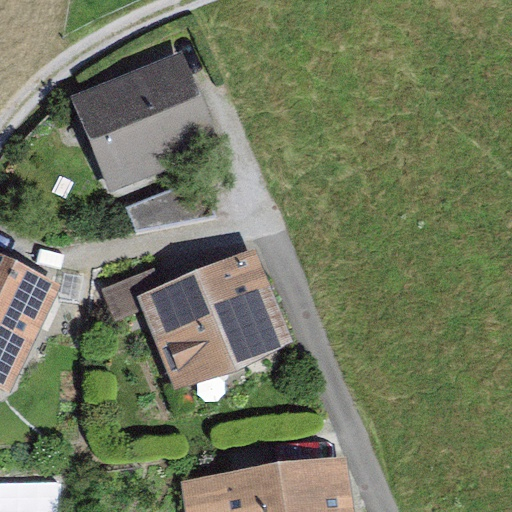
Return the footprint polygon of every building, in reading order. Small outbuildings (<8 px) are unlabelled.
[(206,142),(177,72),(85,110),(113,180),(206,142)] [(216,219),(200,180),(125,210),(135,235),(216,219)] [(0,269),(0,383),(4,385),(49,293),(0,269)] [(154,308),(183,379),(276,341),(248,270),(154,308)] [(337,511),(333,477),(303,480),(195,496),(196,511),(337,511)]
